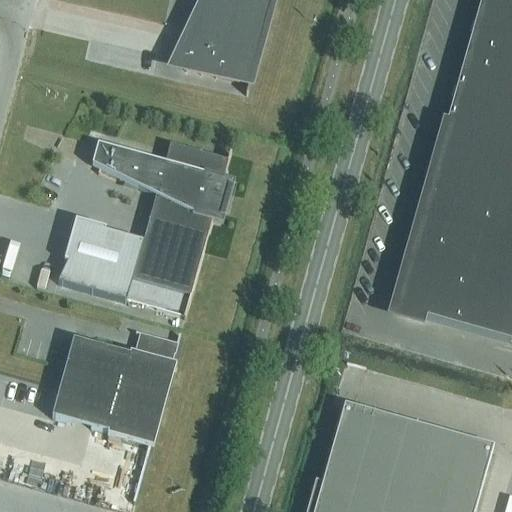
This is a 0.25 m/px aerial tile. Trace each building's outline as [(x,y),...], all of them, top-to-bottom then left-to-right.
[(247,98),(274,0),(204,0),(185,70),(249,88),(246,98),(247,98)] [(433,196),(400,315),(511,346),(511,0),(488,0),(451,134),(481,143),(464,204),(433,196)] [(99,173),(98,176),(99,177),(100,174),(156,200),(143,245),(85,229),(58,287),(126,306),(132,284),(189,300),(183,322),(185,322),(212,226),(222,229),(235,185),(224,182),(231,156),(230,156),(227,165),(170,149),(165,168),(111,153),(112,149),(111,149),(110,152),(98,149),(92,170),(99,173)] [(129,359),(73,344),(52,421),(108,436),(107,440),(154,452),(176,370),(172,369),(180,338),(178,338),(176,348),(140,338),(135,358),(130,357),(129,359)] [(475,511),(493,451),(344,409),(322,487),(315,485),(307,511),(475,511)]
